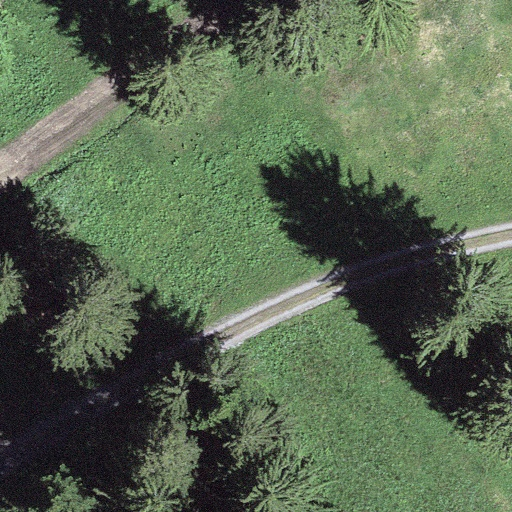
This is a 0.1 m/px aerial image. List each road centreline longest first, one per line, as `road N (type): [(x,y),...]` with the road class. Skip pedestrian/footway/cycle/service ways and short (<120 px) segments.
road 1 (track): [(511,237),(391,265),(329,292),(0,479)]
road 2 (track): [(265,0),(56,124),(0,176)]
